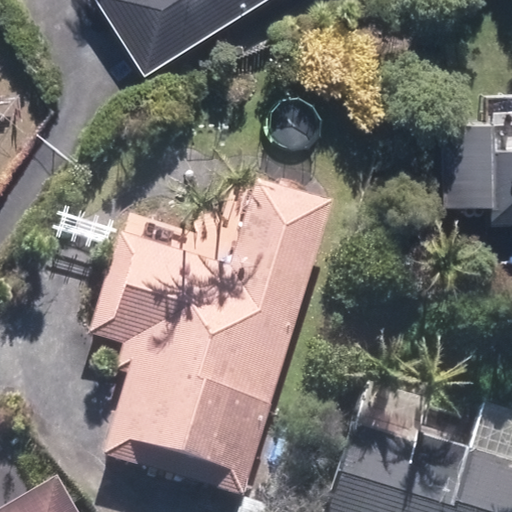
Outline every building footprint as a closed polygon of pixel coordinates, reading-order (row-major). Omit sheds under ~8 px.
[(100,0),(147,72),(257,0),(100,0)] [(498,191),(499,213),(511,212),(511,136),(499,137),(498,107),(446,109),(448,193),(498,191)] [(106,453),(247,494),(335,199),(261,177),(235,263),(123,229),(92,333),(138,346),(106,453)] [(511,511),(511,470),(364,425),(337,511),(511,511)] [(83,511),(62,474),(0,508),(0,511),(83,511)]
